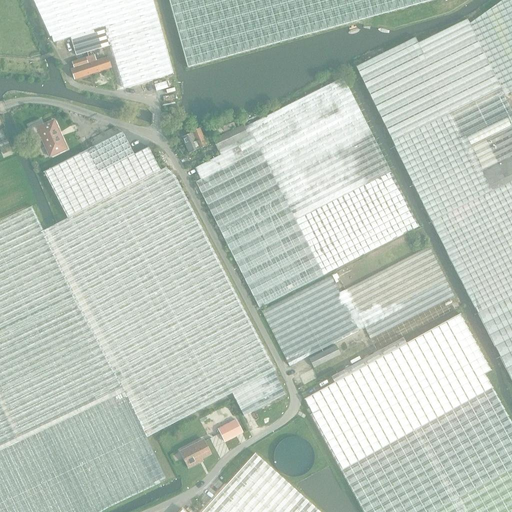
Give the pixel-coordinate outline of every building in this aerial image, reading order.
[(54,42),(70,37),(100,28),(105,46),(112,45),(124,87),(171,73),(150,0),(34,0),(50,36),(52,36),(54,42)] [(169,0),(188,67),(430,0),(169,0)] [(511,110),(505,95),(511,91),(511,0),(501,0),(469,23),(467,18),(418,42),(415,37),(355,67),(511,379),(511,110)] [(100,48),(105,46),(100,28),(70,37),(76,54),(82,53),(99,47),(100,48)] [(73,80),(111,67),(107,57),(96,61),(94,54),(71,62),(73,68),(70,69),(73,80)] [(342,78),(244,127),(248,136),(218,151),(221,155),(196,168),(201,179),(196,182),(259,307),(323,275),(328,273),(419,226),(391,171),(390,171),(349,89),(342,78)] [(166,81),(154,85),(156,91),(168,87),(166,81)] [(211,128),(215,138),(235,129),(235,127),(232,119),(221,123),(221,124),(211,128)] [(40,121),(30,126),(36,139),(41,137),(50,156),(66,149),(54,121),(43,125),(40,121)] [(213,139),(218,151),(248,136),(244,127),(243,125),(235,129),(215,138),(213,139)] [(210,144),(208,139),(206,135),(202,136),(199,127),(190,131),(191,133),(182,137),(189,153),(210,144)] [(44,172),(68,218),(160,171),(148,148),(134,155),(122,132),(44,172)] [(0,142),(0,145),(3,154),(12,151),(8,140),(0,142)] [(53,226),(43,231),(75,299),(124,391),(146,438),(153,434),(232,393),(243,416),(285,394),(273,372),(275,371),(266,354),(175,177),(172,178),(166,168),(165,168),(160,171),(68,218),(61,221),(53,226)] [(0,511),(101,511),(108,508),(160,483),(159,481),(165,478),(124,391),(75,299),(31,206),(0,220),(0,511)] [(331,275),(262,311),(289,366),(364,328),(370,338),(454,296),(429,247),(340,292),(331,275)] [(364,511),(511,511),(511,422),(485,374),(491,371),(487,364),(461,315),(406,344),(403,337),(331,377),(334,383),(305,399),(313,414),(311,414),(364,511)] [(313,367),(340,354),(336,345),(309,358),(313,367)] [(238,422),(220,431),(227,444),(244,434),(238,422)] [(199,460),(210,454),(203,439),(180,451),(184,459),(183,460),(184,462),(186,461),(189,468),(200,462),(199,460)] [(322,511),(256,453),(202,511),(186,511),(183,509),(179,511),(322,511)]
